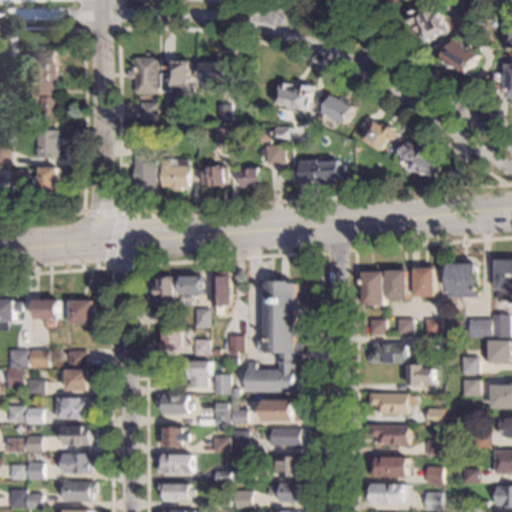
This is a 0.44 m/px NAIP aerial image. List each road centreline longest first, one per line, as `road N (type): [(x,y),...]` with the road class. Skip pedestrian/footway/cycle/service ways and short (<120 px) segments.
road 1 (residential): [(0,17),(177,13),(263,27),(363,69),(511,166),(504,143),(382,50)]
road 2 (residential): [(338,511),(337,225)]
road 3 (primary): [(409,220),(126,240)]
road 4 (residential): [(128,511),(126,240)]
road 5 (residential): [(102,195),(99,0)]
